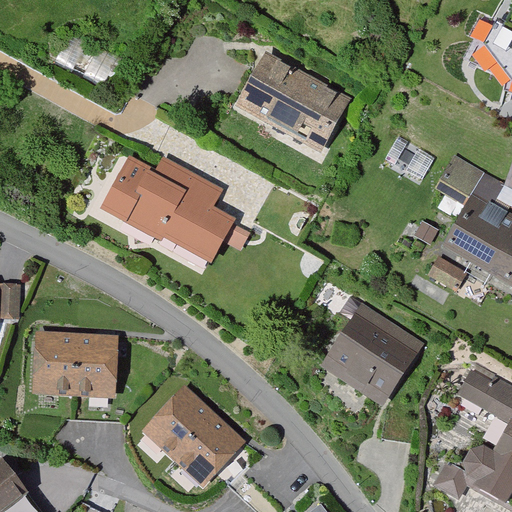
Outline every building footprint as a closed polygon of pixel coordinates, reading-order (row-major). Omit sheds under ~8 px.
[(511,17),(508,25),(499,20),(476,62),(511,81),(511,17)] [(348,105),(271,63),(246,108),(323,151),(348,105)] [(484,175),(457,158),(437,189),(464,206),(484,175)] [(219,194),(169,167),(160,182),(134,168),(112,209),(211,262),(232,223),(209,211),(219,194)] [(487,220),(474,213),(453,251),(511,283),(511,220),(493,210),(487,220)] [(438,231),(422,223),(415,237),(431,245),(438,231)] [(468,275),(439,259),(431,273),(460,288),(468,275)] [(21,289),(0,287),(0,317),(20,318),(21,289)] [(420,350),(366,315),(330,370),(384,405),(420,350)] [(116,344),(42,341),(39,396),(114,400),(116,344)] [(511,511),(511,393),(478,374),(465,397),(511,423),(511,433),(495,463),(480,454),(470,472),(457,464),(442,490),(464,502),(470,491),(508,511),(511,511)] [(241,446),(191,398),(153,438),(204,486),(241,446)] [(0,511),(5,511),(29,495),(3,461),(0,463),(0,511)] [(328,511),(323,503),(309,511),(328,511)]
